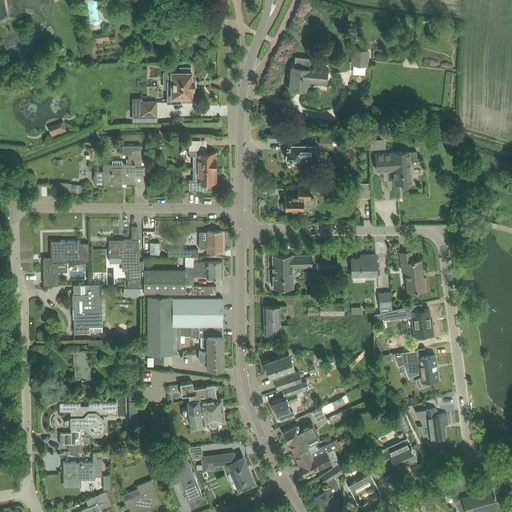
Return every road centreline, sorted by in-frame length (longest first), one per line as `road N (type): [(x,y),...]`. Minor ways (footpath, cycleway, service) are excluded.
road 1 (residential): [(241,232),(439,230),(473,465)]
road 2 (residential): [(28,491),(24,297),(13,207)]
road 3 (tertiary): [(288,482),(257,419),(244,365),(241,232)]
road 4 (residential): [(13,207),(241,205)]
road 5 (tertiary): [(241,205),(244,79),(268,21)]
